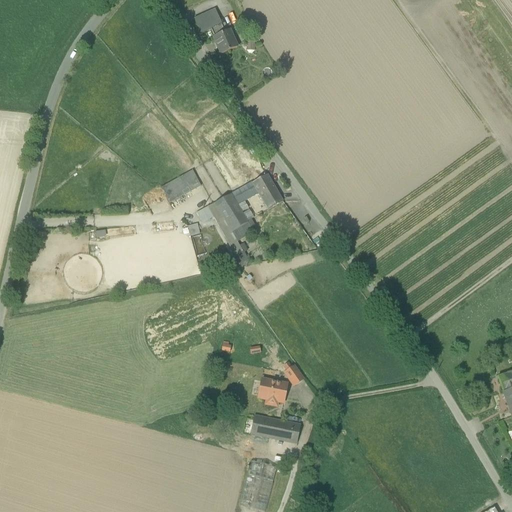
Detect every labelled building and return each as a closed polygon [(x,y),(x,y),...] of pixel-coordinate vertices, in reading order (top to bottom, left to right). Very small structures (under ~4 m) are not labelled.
[(215,11),(194,20),(200,35),(211,30),(221,26),(215,11)] [(221,26),(211,30),(214,38),(224,33),(221,26)] [(214,38),(213,38),(221,56),(237,49),(229,31),(224,33),(214,38)] [(159,187),(167,203),(200,187),(192,171),(159,187)] [(268,176),(253,184),(259,194),(262,199),(276,191),(268,176)] [(259,194),(253,184),(232,195),(238,205),(245,201),(259,194)] [(283,203),(276,191),(262,199),(269,211),(283,203)] [(238,205),(232,195),(215,204),(232,234),(248,224),(249,224),(238,205)] [(245,201),(238,205),(249,224),(256,220),(245,201)] [(232,234),(215,204),(206,209),(214,224),(234,260),(244,254),(238,242),(233,233),(232,234)] [(248,224),(233,233),(238,242),(253,233),(248,224)] [(197,225),(187,226),(188,236),(198,235),(197,225)] [(228,270),(251,265),(244,254),(234,260),(225,265),(228,270)] [(303,381),(293,368),(284,374),(294,387),(303,381)] [(511,372),(498,378),(503,393),(503,394),(511,390),(511,372)] [(287,387),(263,382),(259,398),(284,403),(287,387)] [(511,390),(503,394),(503,393),(503,394),(511,418),(511,417),(511,390)] [(335,424),(323,414),(318,421),(330,431),(335,424)] [(284,423),(255,417),(254,420),(251,435),(280,441),(284,423)] [(254,420),(246,419),(243,434),(251,435),(254,420)] [(300,426),(284,423),(280,441),(296,444),(300,426)] [(276,468),(251,461),(249,468),(246,467),(245,470),(248,471),(247,474),(273,481),(276,468)] [(247,474),(246,474),(239,505),(265,511),(273,481),(247,474)]
